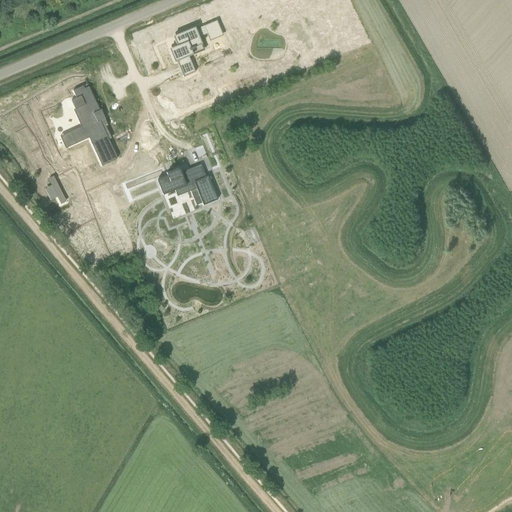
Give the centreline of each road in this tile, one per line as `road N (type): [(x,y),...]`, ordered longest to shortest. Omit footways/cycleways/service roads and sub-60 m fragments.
road 1 (track): [(0,184),(278,511)]
road 2 (unclassified): [(0,74),(180,0)]
